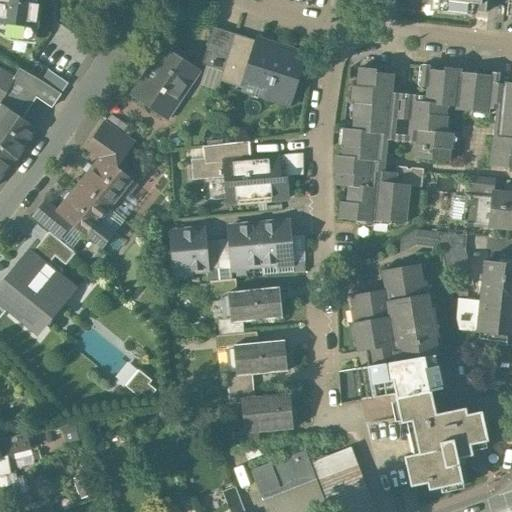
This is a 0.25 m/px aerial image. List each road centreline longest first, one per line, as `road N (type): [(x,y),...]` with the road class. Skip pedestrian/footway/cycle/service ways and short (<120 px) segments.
road 1 (residential): [(336,21),(320,99),(326,400)]
road 2 (residential): [(0,207),(78,106),(139,0)]
road 3 (residential): [(511,49),(336,21)]
